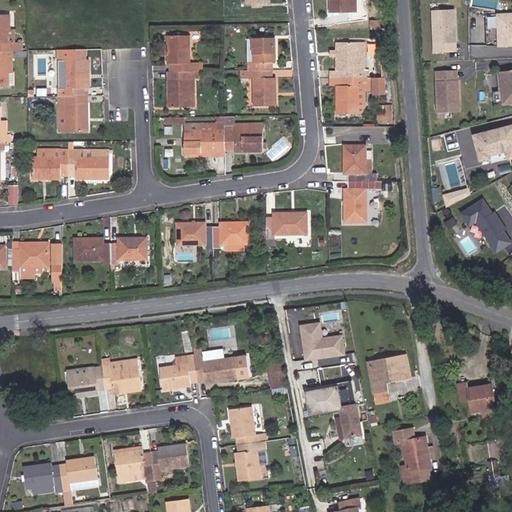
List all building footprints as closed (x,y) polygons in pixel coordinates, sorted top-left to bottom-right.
[(357,13),(356,0),(329,0),(330,13),(357,13)] [(458,53),(456,10),(432,11),(434,54),(458,53)] [(511,47),(511,11),(498,12),(499,48),(511,47)] [(8,43),(8,15),(0,14),(0,50),(13,51),(12,43),(8,43)] [(190,63),(190,35),(167,35),(168,64),(170,64),(170,72),(200,71),(203,71),(203,62),(190,63)] [(276,63),(276,38),(253,39),(253,63),(249,63),(249,70),(273,70),(273,63),(276,63)] [(365,71),(365,42),(337,42),(337,71),(340,71),(340,78),(369,78),(369,71),(365,71)] [(23,50),(22,43),(15,43),(12,43),(13,51),(23,50)] [(88,95),(87,60),(84,60),(84,49),(58,50),(58,96),(88,95)] [(0,87),(9,87),(9,58),(13,58),(13,51),(0,50),(0,87)] [(277,106),(276,77),(273,78),(273,70),(249,70),(249,78),(253,78),(254,106),(277,106)] [(195,107),(195,79),(200,79),(200,71),(170,72),(170,80),(168,80),(168,108),(195,107)] [(450,72),(436,72),(437,113),(458,112),(457,81),(450,81),(450,72)] [(511,72),(500,73),(503,106),(511,104),(511,72)] [(365,101),(365,86),(369,86),(369,78),(340,78),(340,86),(337,86),(337,114),(365,114),(365,101)] [(373,91),(374,78),(369,78),(369,86),(365,86),(365,101),(369,101),(368,91),(373,91)] [(386,93),(386,78),(374,78),(373,91),(373,93),(386,93)] [(89,131),(88,95),(58,96),(59,132),(89,131)] [(379,120),(393,121),(394,105),(380,104),(379,120)] [(264,152),(264,124),(235,124),(235,116),(225,116),(225,124),(225,150),(235,150),(235,152),(264,152)] [(225,150),(225,124),(185,124),(185,154),(216,153),(216,150),(225,150)] [(511,158),(511,141),(511,139),(511,138),(511,127),(501,130),(502,133),(485,137),(484,134),(474,137),(480,161),(489,159),(488,156),(506,152),(508,160),(511,158)] [(366,161),(366,145),(344,146),(345,174),(349,174),(349,181),(377,181),(377,174),(371,174),(366,174),(366,161)] [(69,176),(70,150),(61,150),(61,157),(38,157),(33,157),(33,179),(62,179),(62,176),(69,176)] [(110,179),(110,150),(95,150),(95,157),(79,157),(79,150),(70,150),(69,176),(76,176),(76,179),(110,179)] [(508,160),(506,152),(488,156),(489,159),(490,164),(508,160)] [(367,222),(366,189),(377,189),(377,181),(349,181),(349,189),(345,189),(345,222),(367,222)] [(18,204),(18,186),(10,186),(10,204),(18,204)] [(469,187),(444,194),(447,203),(472,197),(469,187)] [(493,212),(483,198),(460,213),(470,228),(476,223),(496,253),(511,242),(511,240),(505,231),(507,229),(495,211),(493,212)] [(308,234),(307,213),(274,213),(274,217),(267,217),(267,239),(274,239),(274,235),(308,234)] [(250,244),(249,222),(221,223),(221,227),(213,227),(214,249),(221,248),(221,245),(227,244),(244,244),(250,244)] [(214,249),(213,227),(206,227),(206,223),(177,224),(178,245),(206,245),(206,249),(214,249)] [(149,260),(148,237),(119,238),(120,244),(112,244),(113,263),(120,263),(120,260),(149,260)] [(113,263),(112,244),(104,244),(104,238),(74,238),(75,260),(105,260),(105,264),(113,263)] [(63,280),(63,244),(53,244),(53,280),(63,280)] [(50,267),(50,247),(20,247),(20,250),(14,250),(14,271),(20,271),(20,267),(43,267),(50,267)] [(36,278),(36,273),(43,273),(43,267),(20,267),(20,271),(20,278),(36,278)] [(322,339),(320,323),(301,326),(304,345),(307,345),(308,351),(305,352),(306,360),(344,355),(341,336),(322,339)] [(204,361),(225,358),(223,347),(203,350),(204,361)] [(237,356),(225,358),(204,361),(203,350),(195,351),(196,356),(200,379),(209,378),(209,382),(241,377),(237,356)] [(410,378),(405,355),(386,359),(387,361),(368,365),(376,403),(390,400),(387,382),(410,378)] [(200,379),(196,356),(188,357),(189,363),(177,365),(161,367),(165,388),(194,385),(193,379),(200,379)] [(143,390),(138,359),(110,363),(109,358),(102,360),(103,366),(106,389),(114,388),(115,394),(143,390)] [(290,384),(287,365),(267,368),(271,387),(290,384)] [(106,389),(103,366),(95,368),(95,367),(67,371),(71,398),(99,394),(98,390),(106,389)] [(362,435),(352,381),(336,384),(337,387),(321,390),(321,392),(308,395),(311,414),(341,409),(342,417),(336,419),(341,443),(346,438),(362,435)] [(496,408),(492,385),(468,389),(467,383),(459,385),(462,400),(470,399),(473,412),(483,410),(496,408)] [(263,419),(260,406),(252,407),(254,421),(263,419)] [(266,441),(263,419),(254,421),(252,407),(230,409),(234,438),(235,438),(237,437),(238,445),(266,441)] [(497,415),(496,408),(483,410),(484,417),(497,415)] [(427,448),(425,437),(414,439),(412,429),(394,433),(396,444),(403,443),(407,466),(402,467),(406,485),(413,483),(411,473),(429,469),(431,469),(429,457),(427,448)] [(260,465),(258,450),(266,449),(267,449),(266,441),(238,445),(239,452),(235,453),(239,482),(261,479),(260,465)] [(190,466),(187,443),(158,447),(159,451),(151,452),(156,482),(163,481),(162,470),(190,466)] [(293,455),(292,447),(285,448),(286,456),(293,455)] [(268,464),(266,449),(258,450),(260,465),(268,464)] [(156,482),(151,452),(144,453),(143,450),(115,454),(119,482),(148,478),(148,483),(156,482)] [(98,479),(95,457),(67,461),(67,464),(60,465),(64,492),(71,491),(71,490),(70,483),(98,479)] [(509,487),(508,459),(488,461),(490,488),(509,487)] [(64,492),(60,465),(52,466),(52,463),(24,467),(27,489),(33,488),(55,485),(56,491),(56,493),(64,492)] [(431,480),(429,469),(411,473),(413,483),(431,480)] [(374,479),(373,471),(366,472),(367,480),(374,479)] [(99,486),(98,479),(70,483),(71,490),(99,486)] [(157,492),(156,482),(148,483),(150,493),(157,492)] [(56,491),(55,485),(33,488),(34,495),(56,491)] [(190,511),(189,499),(167,502),(167,511),(190,511)] [(359,511),(358,507),(361,507),(359,499),(338,503),(340,511),(337,511),(359,511)]
